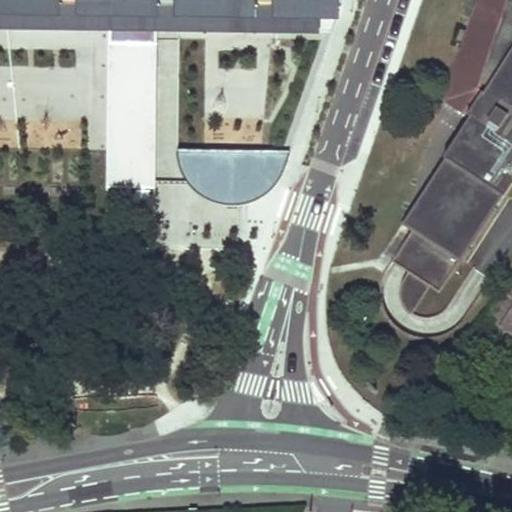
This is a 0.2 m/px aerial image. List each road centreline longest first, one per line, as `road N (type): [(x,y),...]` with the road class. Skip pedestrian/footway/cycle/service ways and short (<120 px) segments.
road 1 (residential): [(292,269),(382,0)]
road 2 (primary): [(0,507),(251,470)]
road 3 (primary): [(244,443),(183,444),(0,477)]
road 4 (primary): [(289,473),(511,508)]
road 5 (primary): [(511,487),(299,444)]
road 6 (residential): [(292,269),(252,383),(244,443)]
road 7 (residential): [(299,444),(292,269)]
